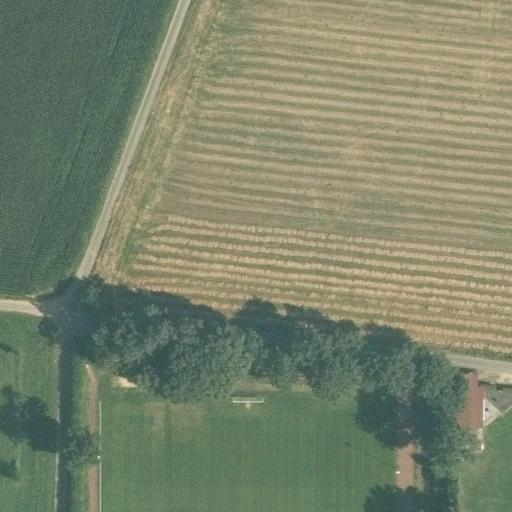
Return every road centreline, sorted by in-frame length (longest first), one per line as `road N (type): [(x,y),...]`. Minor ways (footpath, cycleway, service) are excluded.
road 1 (track): [(61,511),(67,317),(184,0)]
road 2 (track): [(0,305),(511,371)]
